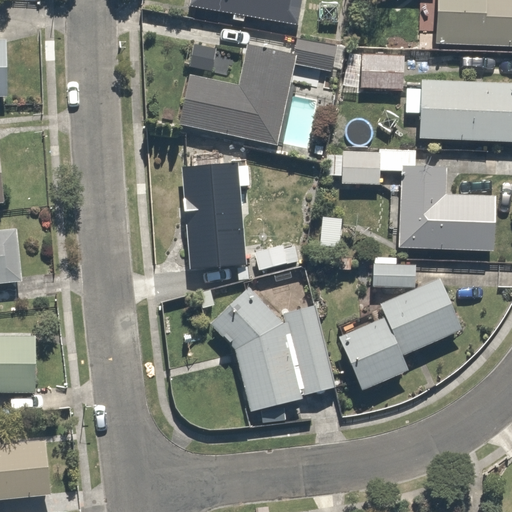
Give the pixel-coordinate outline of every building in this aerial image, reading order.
[(296,28),(301,0),(188,0),(187,9),(296,28)] [(511,47),(511,0),(437,0),(437,46),(511,47)] [(0,100),(9,100),(8,43),(0,43),(0,100)] [(275,149),(294,58),(247,48),(239,84),(188,73),(176,129),(275,149)] [(402,54),(361,53),(360,91),(401,91),(402,54)] [(511,146),(511,88),(423,82),(419,140),(511,146)] [(247,269),(239,166),(183,170),(191,273),(247,269)] [(495,255),(496,198),(444,196),(445,172),(399,170),(397,253),(495,255)] [(0,287),(21,285),(14,227),(0,228),(0,287)] [(294,244),(255,254),(260,276),(299,266),(294,244)] [(415,265),(372,263),(371,288),(414,289),(415,265)] [(337,338),(360,393),(406,374),(399,359),(463,332),(440,278),(378,305),(383,318),(337,338)] [(337,392),(315,308),(281,317),(250,285),(208,325),(233,350),(250,414),(337,392)] [(37,338),(0,337),(0,395),(36,395),(37,338)] [(0,501),(51,496),(45,443),(0,448),(0,446),(0,501)]
